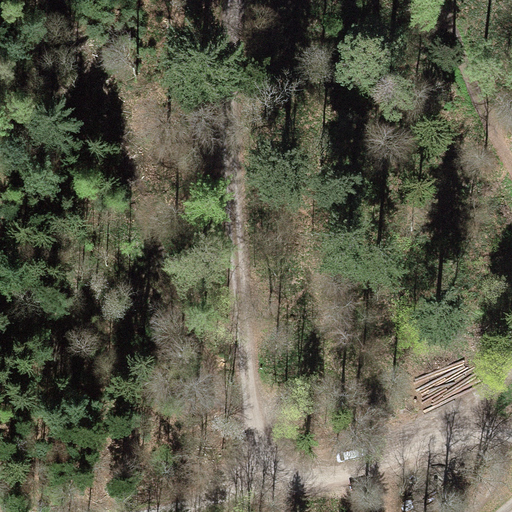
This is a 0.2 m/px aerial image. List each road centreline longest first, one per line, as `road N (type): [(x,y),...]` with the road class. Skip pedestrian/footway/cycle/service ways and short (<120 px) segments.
road 1 (track): [(260,488),(227,121),(233,0)]
road 2 (track): [(452,436),(344,475),(154,511)]
